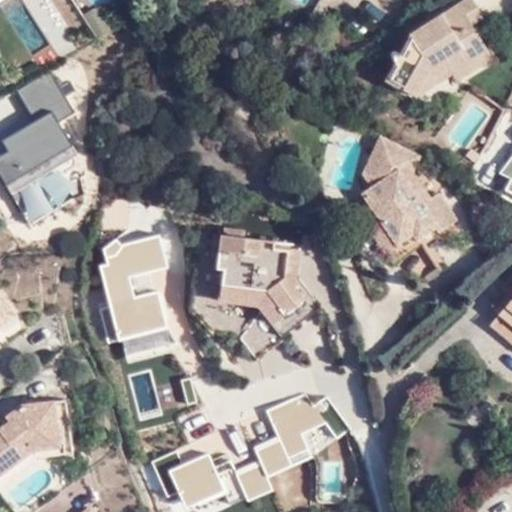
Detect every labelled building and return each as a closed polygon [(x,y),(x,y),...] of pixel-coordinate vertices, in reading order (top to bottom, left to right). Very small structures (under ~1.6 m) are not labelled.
[(74,0),(29,0),(51,43),(87,25),(74,0)] [(447,59),(454,72),(459,79),(492,58),(472,24),(483,17),(472,0),(462,0),(409,35),(386,80),(417,96),(418,95),(431,69),(447,59)] [(94,40),(110,36),(102,9),(86,14),(94,40)] [(418,95),(454,72),(447,59),(431,69),(418,95)] [(52,72),(0,99),(0,182),(8,197),(80,159),(61,123),(75,115),(52,72)] [(334,113),(303,98),(292,121),(324,135),(334,113)] [(421,204),(428,199),(410,171),(416,157),(382,140),(365,174),(374,186),(399,170),(421,204)] [(511,157),(499,175),(510,180),(505,191),(511,194),(511,157)] [(32,208),(45,200),(51,210),(87,189),(73,164),(23,193),(32,208)] [(438,192),(428,199),(421,204),(399,170),(374,186),(365,193),(383,220),(397,241),(398,242),(413,232),(422,243),(456,220),(438,192)] [(106,197),(103,216),(126,219),(128,200),(106,197)] [(397,241),(383,220),(371,228),(385,250),(397,241)] [(406,254),(422,243),(413,232),(398,242),(406,254)] [(283,336),(319,307),(299,282),(292,282),(296,249),(275,247),(276,240),(216,233),(209,288),(221,290),(220,301),(258,306),(283,336)] [(393,262),(406,254),(398,242),(397,241),(385,250),(393,262)] [(0,297),(0,321),(11,312),(0,297)] [(511,297),(490,325),(511,343),(511,297)] [(258,354),(272,344),(259,325),(245,335),(258,354)] [(27,440),(32,447),(61,444),(54,400),(21,403),(6,416),(8,419),(0,424),(0,474),(21,458),(15,450),(27,440)] [(33,449),(32,447),(27,440),(15,450),(21,458),(33,449)]
